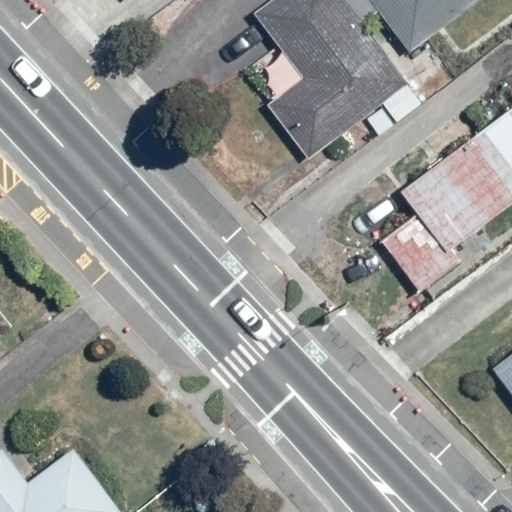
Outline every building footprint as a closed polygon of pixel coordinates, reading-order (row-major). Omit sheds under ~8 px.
[(413,82),(347,0),(272,0),(258,11),(306,76),(269,106),(313,163),(413,82)] [(484,0),(373,0),(412,54),(484,0)] [(426,213),(385,243),(421,291),(464,262),(455,252),(511,208),(511,111),(410,190),(426,213)] [(511,353),(496,365),(511,387),(511,353)] [(0,511),(129,511),(77,448),(32,486),(3,447),(0,449),(0,511)]
